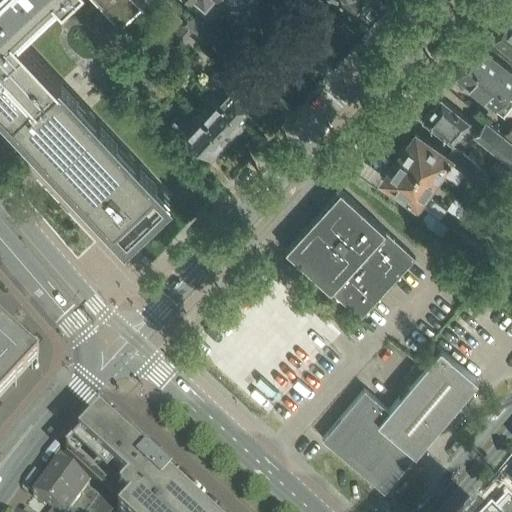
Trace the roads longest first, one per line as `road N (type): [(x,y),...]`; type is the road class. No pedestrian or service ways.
road 1 (residential): [(436,0),(128,339)]
road 2 (tertiary): [(128,339),(0,195)]
road 3 (residential): [(174,388),(141,423),(240,511)]
road 4 (tertiary): [(304,511),(174,388)]
road 5 (tertiary): [(0,244),(81,338),(97,373)]
road 6 (tertiary): [(97,373),(0,498)]
road 7 (tertiary): [(511,404),(419,511)]
